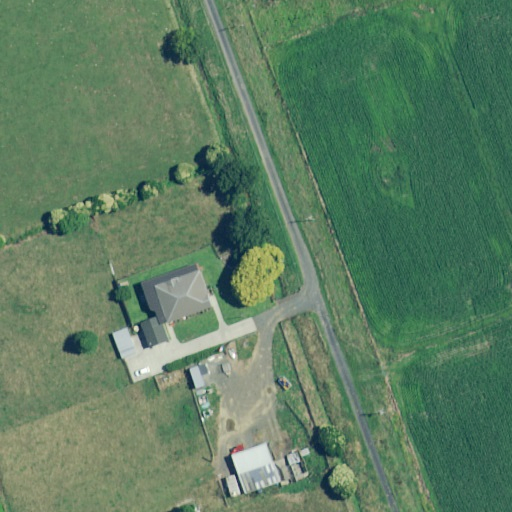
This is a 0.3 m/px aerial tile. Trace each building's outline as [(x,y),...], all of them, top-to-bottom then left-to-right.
[(212,307),(199,269),(156,283),(169,321),(212,307)] [(168,341),(160,316),(141,322),(150,347),(168,341)] [(136,353),(127,328),(113,333),(122,358),(136,353)] [(280,481),(266,442),(232,454),(245,493),(280,481)] [(301,463),(296,451),(287,455),(292,466),(301,463)] [(240,493),(234,474),(226,477),(232,496),(240,493)]
